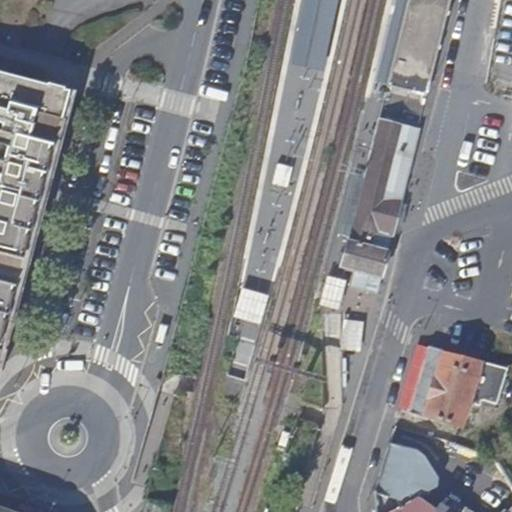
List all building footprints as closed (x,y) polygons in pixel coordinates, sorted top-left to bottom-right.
[(306,0),(293,65),(322,71),(336,0),(306,0)] [(398,0),(378,82),(386,84),(427,95),(448,0),(398,0)] [(0,375),(12,331),(30,261),(74,94),(47,86),(22,80),(7,76),(0,73),(0,375)] [(340,220),(338,227),(349,229),(348,234),(340,264),(346,265),(350,267),(355,268),(350,288),(377,295),(382,275),(390,245),(397,218),(399,209),(418,137),(420,127),(378,117),(363,176),(352,174),(344,203),(340,220)] [(279,165),(275,185),(290,188),(294,168),(279,165)] [(332,277),(325,275),(320,295),(317,305),(339,311),(341,300),(346,280),(332,277)] [(269,294),(241,286),(237,302),(232,317),(261,325),(265,310),(269,294)] [(364,321),(341,318),(338,349),(361,351),(364,321)] [(511,366),(503,371),(431,351),(427,353),(409,417),(458,430),(468,402),(496,409),(505,383),(511,379),(511,366)] [(393,511),(414,501),(433,490),(434,480),(421,460),(414,455),(388,448),(372,495),(372,511),(393,511)] [(498,511),(480,497),(466,511),(423,511),(414,501),(393,511),(498,511)]
